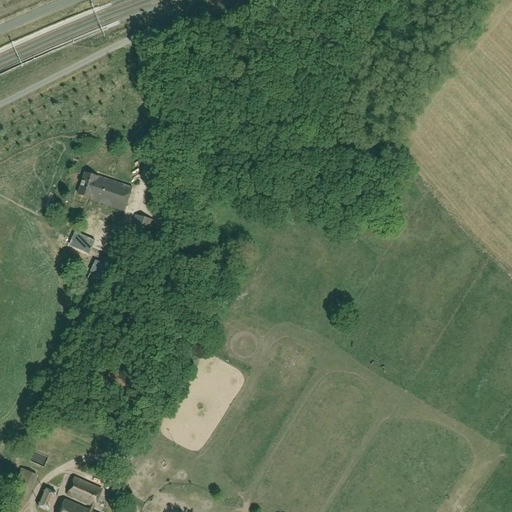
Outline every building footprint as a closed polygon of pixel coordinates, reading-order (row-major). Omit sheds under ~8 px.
[(124,212),(132,188),(98,177),(85,174),(78,195),(90,199),(90,201),(124,212)] [(160,206),(160,181),(149,181),(149,190),(147,190),(147,206),(160,206)] [(148,239),(153,220),(135,215),(130,234),(148,239)] [(87,225),(83,236),(112,246),(116,235),(87,225)] [(130,380),(112,368),(105,378),(123,390),(130,380)] [(26,501),(37,477),(21,470),(11,494),(26,501)] [(92,511),(102,490),(75,478),(67,496),(90,506),(88,510),(65,500),(59,511),(92,511)] [(46,488),(38,507),(49,511),(57,493),(46,488)]
